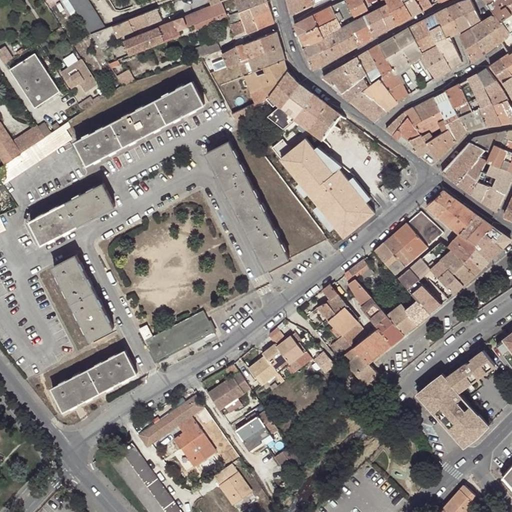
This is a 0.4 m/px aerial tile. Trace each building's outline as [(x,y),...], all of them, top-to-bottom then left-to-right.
[(70,0),(74,6),(92,34),(108,27),(98,12),(89,0),(70,0)] [(269,1),(268,0),(236,0),(240,11),(251,7),(269,1)] [(292,15),(315,4),(314,0),(288,0),(292,15)] [(343,26),(351,22),(356,20),(354,16),(346,0),(344,0),(332,6),(343,26)] [(346,0),(354,16),(368,9),(364,0),(346,0)] [(403,0),(386,0),(388,4),(397,24),(412,16),(403,0)] [(403,0),(412,16),(423,10),(417,0),(403,0)] [(417,0),(423,10),(433,5),(430,0),(417,0)] [(471,0),(465,0),(459,2),(471,25),(482,19),(471,0)] [(511,0),(494,0),(489,3),(497,14),(502,21),(511,14),(511,9),(508,5),(511,2),(511,0)] [(229,17),(222,1),(213,5),(191,14),(195,24),(197,29),(229,17)] [(272,10),(269,1),(251,7),(254,16),(272,10)] [(448,7),(461,31),(471,25),(459,2),(448,7)] [(388,4),(384,6),(381,8),(390,28),(397,24),(388,4)] [(343,26),(332,6),(314,15),(319,26),(324,37),(336,30),(343,26)] [(242,20),(247,33),(258,29),(254,16),(251,7),(240,11),(240,12),(242,20)] [(452,36),(461,31),(448,7),(436,14),(448,37),(452,36)] [(390,28),(381,8),(370,13),(365,16),(374,37),(390,28)] [(163,19),(158,9),(129,19),(135,31),(163,19)] [(254,16),(258,29),(275,23),(272,10),(254,16)] [(240,12),(229,17),(231,24),(242,20),(240,12)] [(195,24),(191,14),(161,26),(166,41),(183,35),(180,30),(195,24)] [(440,45),(448,37),(436,14),(426,19),(440,45)] [(499,43),(502,41),(511,34),(511,33),(511,32),(502,21),(497,14),(493,15),(482,22),(499,43)] [(511,14),(502,21),(511,32),(511,31),(511,14)] [(319,26),(314,15),(294,24),(299,36),(319,26)] [(356,20),(351,22),(360,44),(374,37),(365,16),(356,20)] [(135,31),(129,19),(113,26),(118,37),(124,35),(135,31)] [(440,45),(426,19),(410,27),(423,53),(440,45)] [(231,24),(235,38),(247,33),(242,20),(231,24)] [(343,26),(336,30),(345,52),(360,44),(351,22),(343,26)] [(487,52),(499,43),(482,22),(473,28),(487,52)] [(108,27),(92,34),(101,49),(110,45),(108,41),(118,37),(113,26),(108,27)] [(138,35),(144,50),(154,46),(166,41),(161,26),(138,34),(138,35)] [(319,26),(299,36),(304,48),(322,40),(325,38),(324,37),(319,26)] [(410,27),(396,36),(412,63),(421,57),(424,55),(423,53),(410,27)] [(487,52),(473,28),(462,35),(473,62),(487,52)] [(329,61),(345,52),(336,30),(324,37),(325,38),(322,40),(326,50),(329,61)] [(511,34),(502,41),(510,54),(511,54),(511,52),(511,31),(511,32),(511,33),(511,34)] [(262,38),(267,52),(281,45),(278,32),(262,38)] [(125,40),(131,55),(144,50),(138,35),(125,40)] [(396,36),(381,44),(395,68),(398,72),(412,63),(396,36)] [(448,37),(440,45),(452,68),(464,61),(452,36),(448,37)] [(249,59),(267,52),(262,38),(259,39),(243,45),(249,59)] [(326,50),(322,40),(304,48),(309,58),(317,54),(326,50)] [(218,52),(221,50),(217,41),(204,45),(201,47),(205,56),(209,55),(218,52)] [(381,44),(369,51),(384,77),(395,68),(381,44)] [(241,62),(249,59),(243,45),(236,48),(241,62)] [(246,75),(285,59),(281,45),(267,52),(249,59),(241,62),(240,62),(244,76),(246,75)] [(440,45),(423,53),(424,55),(425,57),(431,69),(428,70),(433,80),(452,68),(440,45)] [(202,57),(205,56),(201,47),(193,49),(197,59),(202,57)] [(0,54),(6,63),(13,59),(6,48),(0,51),(0,54)] [(241,62),(236,48),(223,55),(227,63),(228,66),(229,67),(240,62),(241,62)] [(322,65),(329,61),(326,50),(317,54),(322,65)] [(384,77),(369,51),(359,57),(369,73),(374,83),(380,78),(381,80),(384,77)] [(36,108),(62,91),(37,53),(11,69),(36,108)] [(317,54),(309,58),(314,69),(322,65),(317,54)] [(510,54),(502,59),(511,74),(511,55),(511,54),(510,54)] [(369,73),(359,57),(324,77),(343,93),(369,73)] [(403,82),(406,80),(402,72),(412,65),(422,59),(421,57),(412,63),(398,72),(403,82)] [(422,59),(428,70),(431,69),(425,57),(422,59)] [(246,75),(252,92),(271,84),(275,90),(289,72),(285,59),(246,75)] [(511,77),(511,74),(502,59),(491,66),(504,82),(511,77)] [(87,95),(99,88),(83,62),(63,75),(73,91),(82,85),(87,95)] [(228,66),(227,63),(209,70),(210,73),(222,68),(228,66)] [(210,73),(214,79),(225,75),(222,68),(210,73)] [(395,68),(384,77),(381,80),(398,101),(412,93),(406,80),(403,82),(398,72),(395,68)] [(485,86),(497,81),(488,68),(479,74),(485,86)] [(283,108),(301,84),(289,72),(275,90),(271,84),(252,92),(256,103),(249,106),(232,113),(234,116),(239,123),(264,111),(260,101),(271,96),(278,104),(280,105),(283,108)] [(364,90),(374,83),(369,73),(343,93),(352,101),(365,91),(364,90)] [(480,107),(492,102),(493,102),(491,97),(485,86),(479,74),(461,83),(473,110),(480,107)] [(387,110),(398,101),(381,80),(380,78),(374,83),(364,90),(365,91),(376,100),(387,110)] [(167,124),(206,104),(194,81),(155,101),(167,124)] [(491,97),(504,91),(497,81),(485,86),(491,97)] [(473,110),(461,83),(447,91),(458,113),(459,116),(461,115),(473,110)] [(284,128),(296,117),(295,117),(314,93),(301,84),(283,108),(280,105),(275,111),(269,116),(284,128)] [(352,101),(363,110),(376,100),(365,91),(352,101)] [(458,113),(447,91),(436,97),(442,111),(446,119),(458,113)] [(492,102),(494,105),(502,102),(509,99),(504,91),(491,97),(493,102),(492,102)] [(245,95),(249,106),(256,103),(252,92),(245,95)] [(295,117),(296,117),(309,127),(327,104),(314,93),(295,117)] [(442,111),(436,97),(427,102),(415,109),(423,121),(442,111)] [(505,109),(511,107),(511,104),(509,99),(502,102),(505,109)] [(375,120),(387,110),(376,100),(363,110),(375,120)] [(128,143),(167,124),(155,101),(117,120),(128,143)] [(503,124),(494,105),(492,102),(480,107),(488,126),(503,124)] [(503,124),(511,122),(505,109),(502,102),(494,105),(503,124)] [(327,104),(309,127),(324,139),(342,115),(327,104)] [(469,130),(488,126),(480,107),(473,110),(461,115),(469,130)] [(423,121),(415,109),(406,113),(409,117),(422,134),(423,135),(430,131),(423,121)] [(423,121),(430,131),(423,135),(433,149),(440,159),(457,141),(447,123),(446,119),(442,111),(423,121)] [(409,117),(406,113),(402,116),(388,129),(394,135),(409,117)] [(459,116),(458,113),(446,119),(447,123),(457,141),(458,142),(469,130),(461,115),(459,116)] [(394,135),(407,145),(410,141),(410,140),(422,134),(409,117),(394,135)] [(90,163),(128,143),(117,120),(78,140),(90,163)] [(0,155),(5,164),(45,137),(39,126),(36,124),(12,139),(0,121),(0,155)] [(45,137),(52,133),(45,122),(39,126),(45,137)] [(71,139),(62,126),(52,133),(45,137),(5,164),(0,166),(0,180),(2,184),(71,139)] [(511,129),(510,130),(499,132),(500,135),(496,143),(503,146),(507,136),(511,138),(511,129)] [(500,135),(499,132),(475,138),(472,142),(487,149),(492,151),(496,143),(500,135)] [(273,159),(340,238),(371,213),(305,133),(273,159)] [(420,156),(433,149),(423,135),(422,134),(410,140),(410,141),(407,145),(416,153),(418,151),(420,156)] [(511,149),(511,138),(507,136),(503,146),(511,149)] [(260,149),(265,156),(280,143),(274,137),(260,149)] [(227,189),(250,178),(230,138),(207,149),(227,189)] [(487,149),(472,142),(454,162),(443,172),(458,182),(481,155),(487,149)] [(511,149),(503,146),(496,143),(492,151),(511,160),(511,149)] [(511,160),(492,151),(488,160),(487,161),(492,163),(511,171),(511,160)] [(481,155),(458,182),(473,193),(483,171),(487,161),(488,160),(481,155)] [(507,192),(511,180),(511,171),(492,163),(488,173),(491,174),(493,175),(488,184),(490,185),(496,188),(507,192)] [(483,171),(473,193),(477,196),(483,201),(490,185),(488,184),(486,183),(491,174),(488,173),(483,171)] [(247,229),(270,218),(250,178),(227,189),(247,229)] [(81,225),(119,205),(108,182),(69,202),(81,225)] [(490,185),(483,201),(488,204),(496,188),(490,185)] [(497,211),(507,192),(496,188),(488,204),(497,211)] [(440,216),(455,197),(445,190),(428,206),(440,216)] [(457,230),(461,234),(478,215),(469,208),(455,197),(440,216),(457,230)] [(42,245),(81,225),(69,202),(30,222),(42,245)] [(445,233),(423,211),(422,210),(409,221),(430,245),(431,244),(445,233)] [(461,234),(477,244),(487,233),(494,227),(478,215),(461,234)] [(267,269),(290,257),(270,218),(247,229),(267,269)] [(408,222),(385,241),(406,265),(429,246),(408,222)] [(511,240),(494,227),(487,233),(504,248),(511,241),(511,240)] [(487,233),(477,244),(476,245),(479,247),(491,261),(504,248),(487,233)] [(476,245),(477,244),(461,234),(457,238),(456,239),(473,254),(479,247),(476,245)] [(476,276),(483,269),(473,254),(456,239),(451,246),(450,247),(454,250),(466,262),(476,276)] [(445,240),(411,268),(420,279),(426,274),(432,269),(454,294),(465,285),(455,273),(443,259),(454,250),(450,247),(451,246),(448,243),(445,240)] [(385,241),(375,249),(396,274),(406,265),(385,241)] [(491,261),(479,247),(473,254),(483,269),(491,261)] [(455,273),(466,262),(454,250),(443,259),(455,273)] [(72,303),(96,292),(75,252),(53,263),(72,303)] [(374,272),(364,257),(349,270),(355,277),(360,274),(365,280),(374,272)] [(465,285),(476,276),(466,262),(455,273),(465,285)] [(411,268),(400,278),(419,300),(430,313),(442,304),(426,285),(432,281),(426,274),(420,279),(411,268)] [(364,306),(374,298),(355,277),(349,270),(345,272),(347,280),(353,289),(364,306)] [(331,283),(323,289),(331,299),(339,292),(331,283)] [(92,343),(115,332),(96,292),(72,303),(92,343)] [(345,306),(346,307),(348,305),(339,292),(331,299),(328,301),(321,303),(318,306),(329,320),(345,306)] [(377,325),(389,315),(388,314),(374,298),(364,306),(363,307),(369,315),(377,325)] [(430,313),(419,300),(408,309),(403,303),(388,314),(389,315),(405,334),(430,313)] [(353,347),(368,335),(357,323),(359,321),(346,307),(345,306),(329,320),(335,326),(353,347)] [(156,359),(213,330),(204,310),(153,336),(148,325),(141,329),(156,359)] [(383,351),(405,334),(389,315),(377,325),(379,327),(368,335),(383,351)] [(275,342),(285,335),(279,325),(269,332),(275,342)] [(342,356),(353,347),(335,326),(331,329),(339,338),(331,345),(342,356)] [(369,362),(383,351),(368,335),(353,347),(368,363),(369,362)] [(288,361),(291,365),(305,354),(292,336),(278,347),(288,361)] [(511,336),(498,347),(511,365),(511,336)] [(278,347),(276,344),(264,353),(266,357),(277,370),(288,361),(278,347)] [(367,384),(378,372),(369,362),(368,363),(353,347),(342,356),(341,356),(366,383),(367,384)] [(101,391),(139,372),(128,349),(89,368),(101,391)] [(485,351),(448,378),(461,392),(469,386),(473,383),(497,365),(485,351)] [(334,363),(325,352),(315,359),(325,372),(330,368),(334,363)] [(277,370),(266,357),(251,367),(263,385),(279,373),(277,370)] [(235,364),(231,366),(236,373),(240,371),(235,364)] [(236,373),(231,366),(224,370),(230,378),(236,373)] [(62,411),(101,391),(89,368),(50,388),(62,411)] [(440,370),(416,391),(419,395),(444,373),(440,370)] [(221,410),(251,388),(240,371),(236,373),(230,378),(209,393),(221,410)] [(370,395),(388,382),(378,372),(367,384),(366,383),(362,386),(370,395)] [(448,378),(444,373),(419,395),(440,418),(452,431),(457,436),(459,439),(461,440),(463,441),(466,442),(469,442),(471,441),(475,440),(478,437),(481,434),(490,425),(461,392),(448,378)] [(199,397),(192,397),(144,432),(142,439),(148,448),(150,447),(180,425),(193,416),(198,412),(205,407),(199,397)] [(211,415),(205,407),(198,412),(203,420),(211,415)] [(280,428),(267,410),(237,431),(250,451),(263,443),(261,441),(280,428)] [(193,416),(180,425),(184,432),(176,438),(182,448),(186,446),(196,460),(206,453),(209,457),(218,451),(193,416)] [(183,511),(133,442),(122,451),(165,511),(183,511)] [(186,446),(182,448),(195,467),(209,457),(206,453),(196,460),(186,446)] [(306,467),(292,446),(283,452),(298,473),(306,467)] [(511,467),(503,478),(511,489),(511,467)] [(235,504),(253,492),(239,472),(221,485),(235,504)] [(469,511),(477,504),(472,500),(477,495),(466,485),(459,493),(452,500),(440,511),(469,511)]
